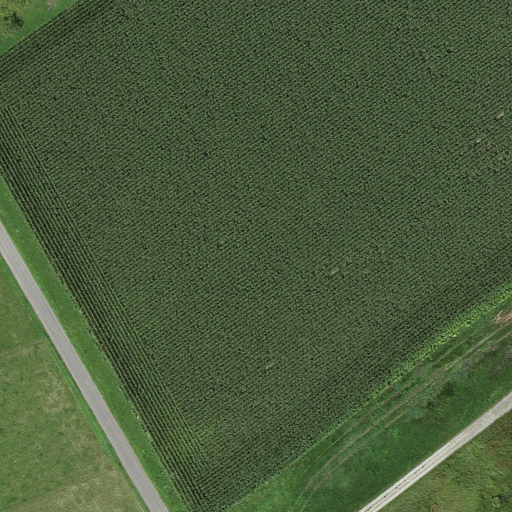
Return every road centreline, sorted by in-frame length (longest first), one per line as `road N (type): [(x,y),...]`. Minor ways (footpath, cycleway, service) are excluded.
road 1 (track): [(0,238),(159,511)]
road 2 (track): [(370,511),(511,403)]
